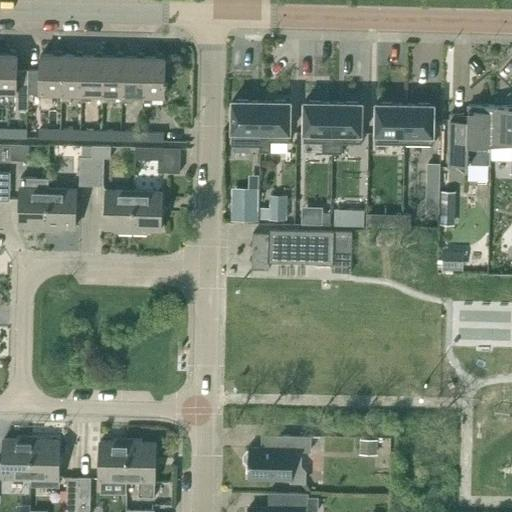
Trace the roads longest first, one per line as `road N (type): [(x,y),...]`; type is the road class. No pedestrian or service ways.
road 1 (residential): [(22,407),(25,266),(208,271)]
road 2 (tertiary): [(511,22),(247,15)]
road 3 (residential): [(208,271),(213,14)]
road 4 (tertiary): [(213,14),(0,9)]
road 5 (residential): [(203,410),(22,407)]
road 6 (residential): [(203,410),(208,271)]
